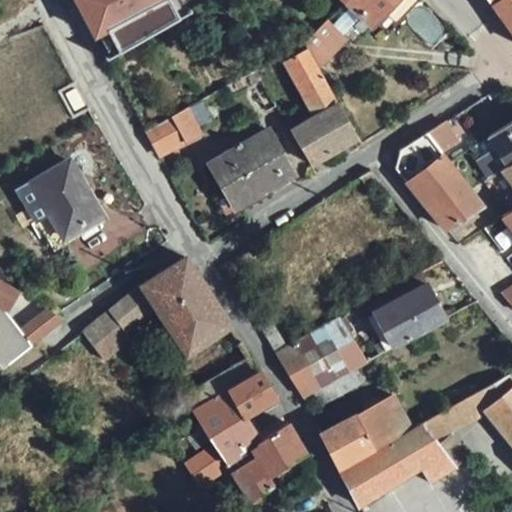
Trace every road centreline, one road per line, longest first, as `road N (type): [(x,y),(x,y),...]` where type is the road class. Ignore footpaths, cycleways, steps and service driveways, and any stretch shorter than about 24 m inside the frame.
road 1 (unclassified): [(198,261),(46,0)]
road 2 (unclassified): [(345,511),(198,261)]
road 3 (residential): [(511,341),(363,154)]
road 4 (residential): [(198,261),(363,154)]
road 5 (residential): [(363,154),(502,60)]
